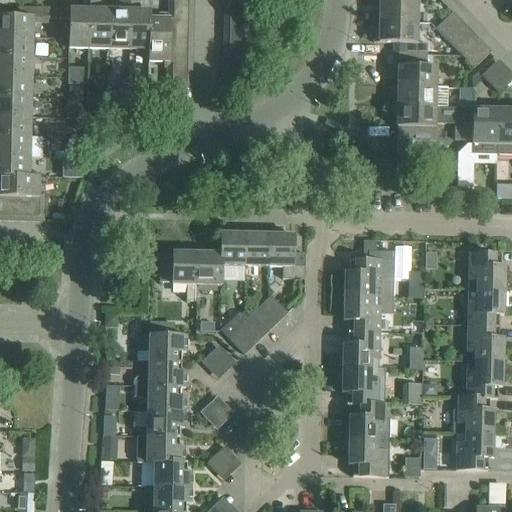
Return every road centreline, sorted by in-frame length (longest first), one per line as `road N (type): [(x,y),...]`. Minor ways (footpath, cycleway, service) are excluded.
road 1 (residential): [(309,483),(285,482),(264,502),(253,482),(253,382),(312,327)]
road 2 (residential): [(87,237),(125,178),(278,108)]
road 3 (residential): [(511,224),(319,220)]
road 4 (residential): [(65,511),(79,325)]
road 5 (residential): [(309,483),(312,327)]
road 6 (residential): [(169,214),(309,218)]
road 7 (residential): [(278,108),(322,65),(338,0)]
